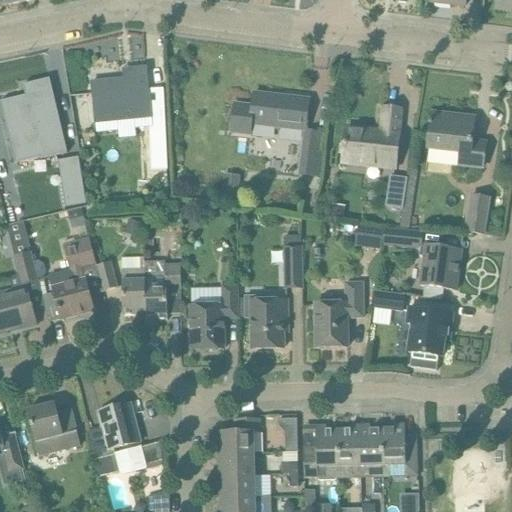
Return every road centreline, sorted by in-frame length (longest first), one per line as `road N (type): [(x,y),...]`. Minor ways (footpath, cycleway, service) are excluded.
road 1 (residential): [(188,395),(390,389),(469,397),(505,370)]
road 2 (residential): [(128,10),(333,33)]
road 3 (residential): [(0,381),(102,355),(188,395)]
road 4 (residential): [(333,33),(511,57)]
road 5 (residential): [(0,36),(128,10)]
